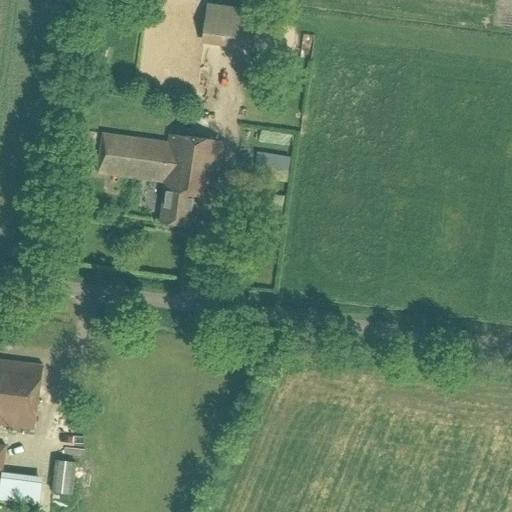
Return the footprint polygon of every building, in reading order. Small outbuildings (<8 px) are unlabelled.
[(252,50),(257,11),(207,4),(202,44),(252,50)] [(297,30),(296,52),(306,52),(306,30),(297,30)] [(104,126),(102,133),(97,173),(162,182),(161,192),(165,193),(161,222),(189,226),(193,194),(215,197),(223,140),(170,133),(170,135),(104,126)] [(265,180),(282,181),(283,156),(265,156),(265,180)] [(94,173),(93,182),(116,185),(118,177),(94,173)] [(0,425),(36,430),(44,365),(0,359),(0,425)] [(72,495),(76,462),(56,460),(52,492),(72,495)] [(35,492),(36,471),(2,469),(1,490),(35,492)]
